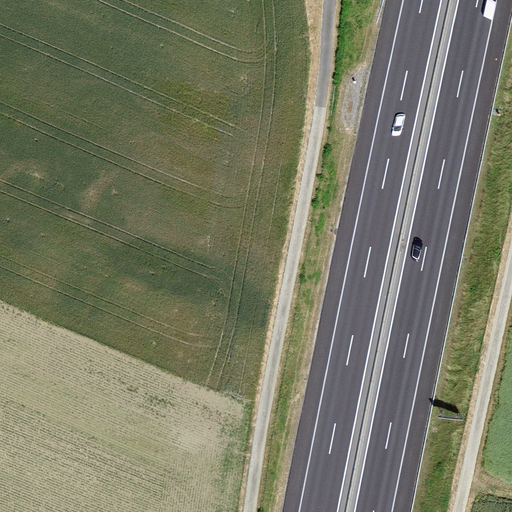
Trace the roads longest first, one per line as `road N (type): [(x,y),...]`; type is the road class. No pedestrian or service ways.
road 1 (motorway): [(373,511),(477,0)]
road 2 (motorway): [(422,0),(318,511)]
road 3 (track): [(249,511),(321,105),(329,0)]
road 4 (track): [(459,511),(511,267)]
